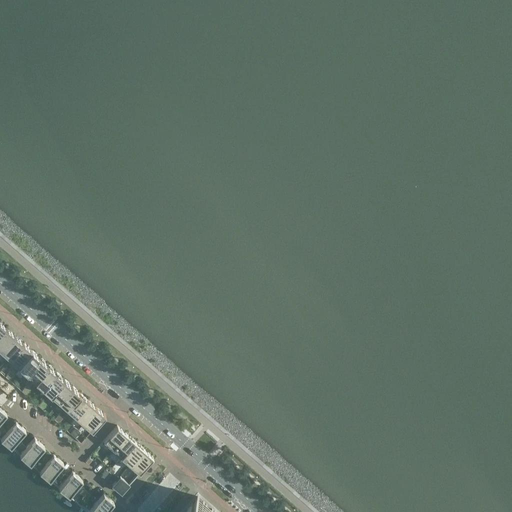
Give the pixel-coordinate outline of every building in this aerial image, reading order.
[(2,352),(15,336),(7,329),(0,336),(0,350),(1,351),(2,352)] [(10,359),(24,343),(15,336),(2,352),(1,351),(0,352),(0,353),(9,361),(10,359)] [(18,366),(32,350),(24,344),(24,343),(10,359),(18,366)] [(26,373),(40,357),(32,351),(32,350),(18,366),(26,373)] [(34,380),(48,365),(43,361),(44,359),(41,357),(40,358),(40,357),(26,373),(34,380)] [(42,387),(56,372),(51,368),(52,367),(49,364),(48,365),(34,380),(42,387)] [(50,394),(64,379),(59,375),(60,374),(57,371),(56,372),(42,387),(50,394)] [(59,402),(72,386),(65,379),(64,379),(50,394),(59,402)] [(67,409),(80,393),(73,386),(72,386),(59,402),(66,408),(67,409)] [(75,416),(88,400),(84,396),(85,395),(82,392),(81,394),(80,393),(67,409),(66,408),(65,410),(74,418),(75,416)] [(83,423),(97,407),(88,400),(75,416),(83,423)] [(91,430),(105,415),(97,407),(83,423),(91,430)] [(0,437),(0,438),(10,446),(25,429),(15,421),(7,430),(4,433),(0,437)] [(112,448),(126,433),(117,425),(103,441),(112,448)] [(121,456),(135,441),(133,440),(134,438),(131,436),(130,437),(126,433),(112,448),(110,450),(120,458),(121,457),(121,456)] [(19,454),(30,463),(44,446),(34,437),(26,447),(23,450),(19,454)] [(130,464),(143,448),(142,447),(143,446),(140,443),(139,445),(135,441),(121,456),(121,457),(130,464)] [(153,457),(143,448),(130,464),(139,472),(153,457)] [(39,470),(49,479),(63,463),(53,454),(48,459),(44,463),(39,470)] [(82,479),(72,470),(67,476),(63,480),(58,486),(68,495),(82,479)] [(121,493),(129,484),(120,475),(112,484),(121,493)] [(88,511),(103,511),(113,501),(103,492),(87,510),(88,511)] [(215,511),(198,496),(183,511),(215,511)]
